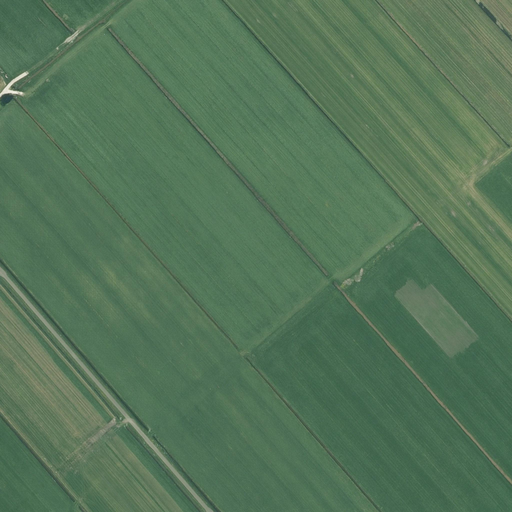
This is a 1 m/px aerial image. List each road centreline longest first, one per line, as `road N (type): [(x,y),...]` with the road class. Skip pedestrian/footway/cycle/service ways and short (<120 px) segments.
road 1 (unclassified): [(0,268),(213,511)]
road 2 (track): [(0,96),(117,0)]
